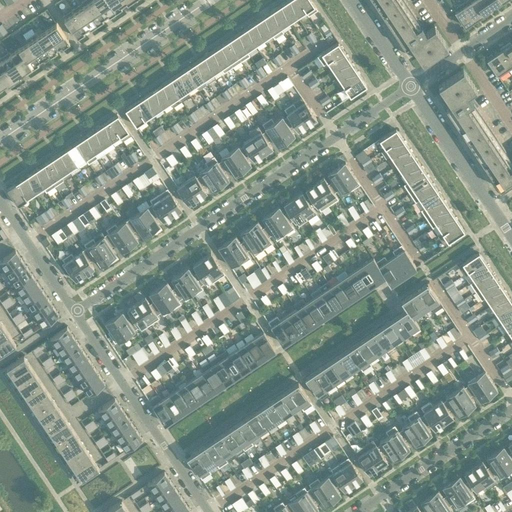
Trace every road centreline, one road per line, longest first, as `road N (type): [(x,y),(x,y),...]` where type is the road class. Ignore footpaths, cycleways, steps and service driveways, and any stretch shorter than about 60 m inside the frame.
road 1 (residential): [(74,312),(410,87)]
road 2 (tertiary): [(0,140),(209,0)]
road 3 (residential): [(74,312),(207,511)]
road 4 (residential): [(358,511),(511,410)]
road 5 (residential): [(410,87),(511,238)]
road 6 (residential): [(0,202),(74,312)]
road 7 (residential): [(410,87),(511,18)]
